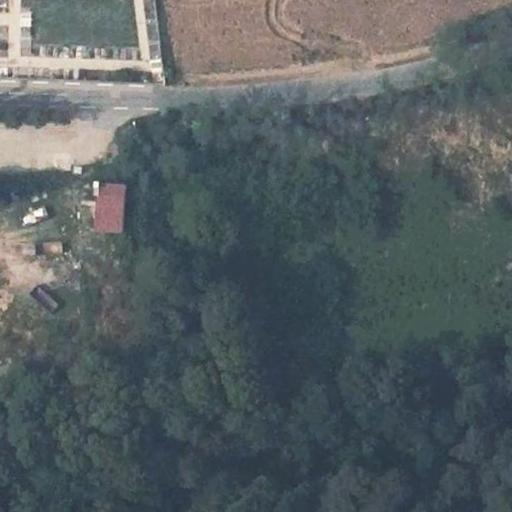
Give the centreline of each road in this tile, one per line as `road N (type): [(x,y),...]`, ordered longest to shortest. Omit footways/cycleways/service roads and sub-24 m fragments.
road 1 (residential): [(0,92),(320,90),(397,80),(511,42)]
road 2 (track): [(222,511),(250,491),(402,488),(511,462)]
